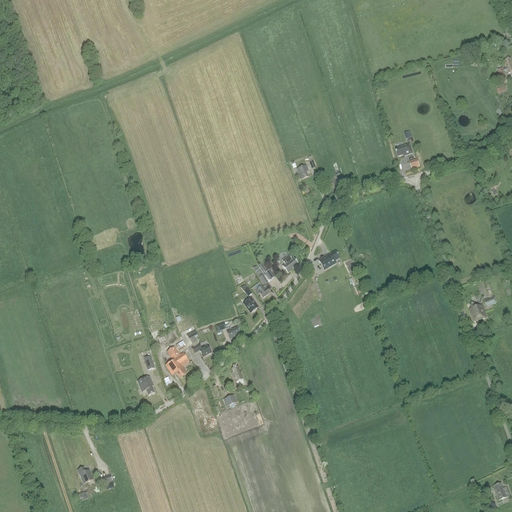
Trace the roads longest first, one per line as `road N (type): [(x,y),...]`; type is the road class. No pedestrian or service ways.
road 1 (unclassified): [(0,423),(122,427),(166,406),(261,322),(290,286),(336,198),(414,177)]
road 2 (unclassified): [(511,447),(414,177)]
